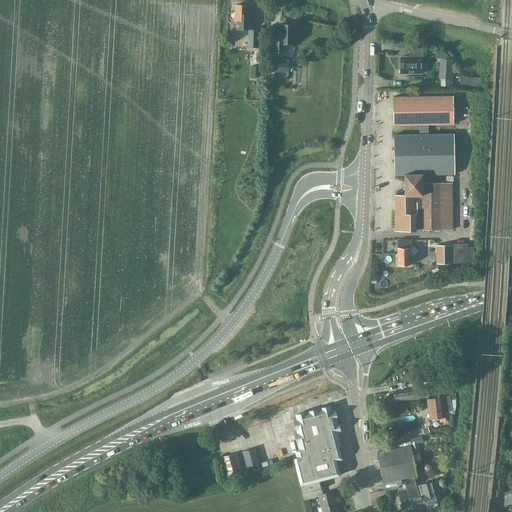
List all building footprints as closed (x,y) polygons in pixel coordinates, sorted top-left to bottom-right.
[(252,14),(248,14),(249,5),(234,5),(234,20),(236,20),(236,30),(248,30),(248,48),(258,48),(258,30),(251,30),(252,14)] [(294,45),(295,25),(281,24),(280,35),(274,34),(273,52),(285,52),(285,44),(294,45)] [(261,79),(261,50),(249,50),(248,79),(261,79)] [(422,59),(400,59),(400,76),(422,76),(422,59)] [(451,88),(452,59),(442,59),(442,79),(440,79),(440,88),(451,88)] [(273,62),(272,72),(288,72),(289,62),(273,62)] [(393,98),(394,127),(419,126),(427,126),(454,125),(453,96),(393,98)] [(428,134),(427,126),(419,126),(419,135),(392,136),(394,176),(404,175),(405,196),(394,196),(394,232),(453,230),(452,183),(423,184),(423,175),(453,174),(452,134),(428,134)] [(410,240),(398,240),(397,264),(410,264),(410,257),(412,257),(418,251),(413,245),(410,245),(410,240)] [(474,247),(467,247),(467,245),(453,245),(453,264),(468,264),(468,263),(474,263),(474,247)] [(436,247),(436,265),(452,265),(452,246),(436,247)] [(428,388),(394,392),(395,399),(389,400),(390,405),(396,405),(396,402),(429,398),(428,388)] [(445,417),(444,411),(451,411),(449,396),(442,397),(428,399),(431,419),(445,417)] [(305,500),(319,496),(323,495),(322,489),(323,489),(321,480),(341,475),(337,460),(341,459),(336,440),(340,439),(339,433),(341,433),(335,409),(333,410),(332,406),(296,415),(297,419),(295,420),(298,432),(296,433),(302,456),(294,458),(305,500)] [(419,453),(417,443),(423,441),(421,436),(410,439),(413,454),(419,453)] [(396,449),(378,453),(384,483),(390,482),(414,478),(417,477),(411,447),(409,447),(396,449)] [(258,462),(254,449),(243,452),(247,466),(258,462)] [(243,473),(238,453),(222,458),(228,477),(243,473)] [(424,495),(423,495),(419,496),(416,483),(415,478),(404,481),(406,489),(397,491),(397,492),(401,505),(400,505),(401,511),(407,509),(406,508),(412,507),(414,511),(427,507),(424,495)] [(428,487),(422,489),(423,495),(424,495),(427,507),(427,508),(429,509),(434,508),(435,506),(434,505),(437,504),(437,502),(441,500),(438,491),(439,491),(437,483),(433,485),(432,481),(426,483),(427,484),(428,487)] [(319,496),(323,511),(338,511),(336,506),(332,493),(323,495),(319,496)]
